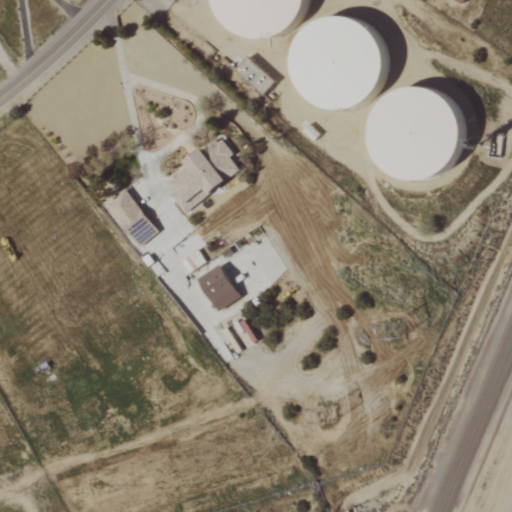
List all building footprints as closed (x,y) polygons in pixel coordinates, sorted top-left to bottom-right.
[(216,0),(220,25),(250,38),(286,33),(284,21),(289,12),(294,0),(216,0)] [(357,23),(355,28),(345,29),(341,27),(333,28),(332,20),(306,23),(292,55),(298,95),(331,110),(369,105),(384,71),(378,32),(357,23)] [(262,95),(274,82),(247,57),(235,71),(262,95)] [(411,181),(423,181),(439,176),(454,164),(462,140),(462,127),(458,112),(444,95),(422,87),(412,87),(394,93),(377,105),(371,126),(370,142),(375,157),(387,173),(411,181)] [(185,214),(241,170),(231,158),(234,155),(226,145),(209,159),(200,148),(181,163),(185,167),(166,182),(174,193),(170,196),(185,214)] [(139,247),(158,232),(124,190),(105,205),(139,247)] [(197,280),(217,312),(240,298),(220,266),(197,280)]
